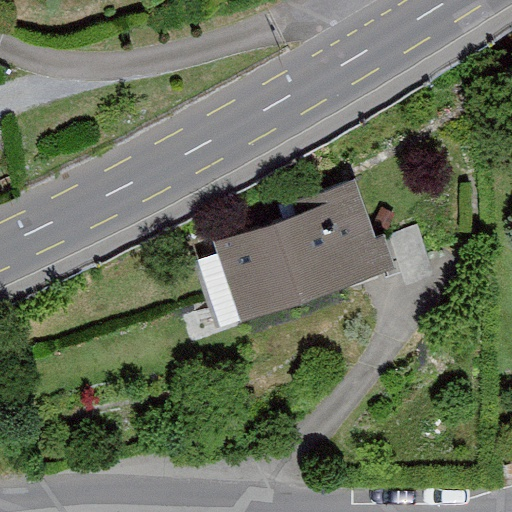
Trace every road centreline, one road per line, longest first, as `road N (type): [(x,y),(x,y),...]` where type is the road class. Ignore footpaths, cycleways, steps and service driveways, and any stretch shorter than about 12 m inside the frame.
road 1 (primary): [(443,0),(247,120),(0,246)]
road 2 (residential): [(361,511),(137,492),(0,499)]
